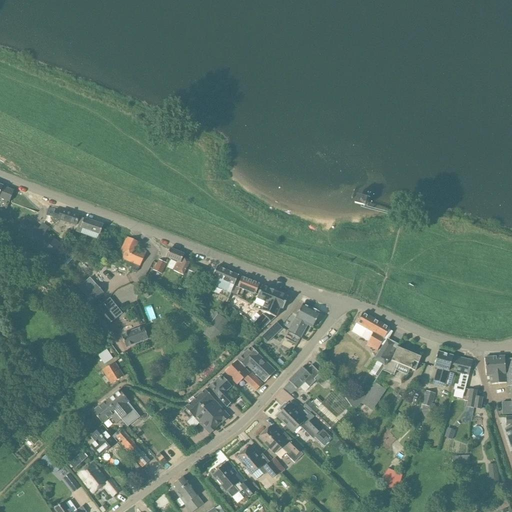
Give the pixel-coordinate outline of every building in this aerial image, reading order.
[(0,197),(0,198),(0,216),(3,218),(13,193),(3,188),(3,186),(0,185),(0,197)] [(357,195),(355,204),(361,205),(365,206),(367,198),(357,195)] [(19,205),(17,209),(28,215),(30,211),(19,205)] [(76,226),(79,217),(61,211),(56,210),(53,218),(76,226)] [(25,219),(17,229),(25,235),(36,244),(44,234),(25,219)] [(103,225),(84,219),(81,228),(100,235),(103,225)] [(60,245),(45,233),(44,234),(36,244),(33,248),(39,252),(42,249),(51,256),(60,245)] [(139,243),(127,238),(119,257),(133,263),(130,269),(137,272),(146,253),(137,249),(139,243)] [(167,270),(183,276),(189,265),(190,264),(182,260),(184,255),(170,249),(166,258),(171,260),(167,270)] [(166,263),(159,260),(154,270),(161,274),(166,263)] [(183,276),(183,277),(192,281),(198,269),(189,265),(183,276)] [(216,278),(211,291),(228,299),(230,294),(233,289),(234,286),(238,276),(217,267),(213,277),(216,278)] [(259,285),(241,278),(237,288),(255,295),(259,285)] [(79,288),(75,291),(81,298),(89,306),(104,293),(103,293),(96,285),(88,292),(82,285),(79,288)] [(140,293),(135,286),(129,290),(134,297),(140,293)] [(288,298),(286,297),(286,295),(285,294),(282,293),(281,293),(280,294),(277,293),(270,290),(262,286),(253,308),(276,318),(280,308),(280,309),(283,310),(288,298)] [(146,287),(140,290),(145,298),(151,295),(146,287)] [(102,304),(111,298),(107,293),(98,299),(102,304)] [(103,304),(92,312),(105,328),(122,314),(119,310),(115,305),(108,311),(103,304)] [(295,319),(288,332),(300,338),(307,325),(312,328),(320,313),(318,313),(318,311),(315,310),(314,311),(303,305),(296,317),(295,319)] [(352,333),(368,342),(373,333),(376,335),(382,324),(363,313),(352,333)] [(228,322),(218,314),(211,325),(220,332),(228,322)] [(256,314),(250,321),(254,325),(253,325),(260,331),(271,322),(263,315),(260,318),(256,314)] [(282,329),(276,323),(261,337),(267,343),(282,329)] [(368,342),(367,345),(377,351),(381,344),(383,346),(385,343),(386,343),(392,332),(388,330),(390,328),(382,324),(376,335),(373,333),(368,342)] [(148,339),(143,327),(121,336),(126,348),(148,339)] [(384,368),(385,366),(389,360),(390,358),(387,356),(392,347),(386,343),(385,343),(383,346),(375,360),(377,361),(370,372),(378,377),(384,368)] [(258,354),(251,347),(238,361),(244,368),(246,366),(264,383),(275,372),(257,355),(258,354)] [(394,376),(394,374),(398,364),(415,371),(417,367),(421,358),(397,348),(393,357),(391,362),(389,360),(385,366),(384,368),(385,368),(383,371),(394,376)] [(113,360),(107,349),(98,355),(104,365),(113,360)] [(453,357),(438,352),(434,368),(438,369),(434,381),(445,384),(453,357)] [(456,373),(461,374),(458,385),(455,384),(453,390),(454,390),(464,393),(472,361),(453,357),(451,365),(448,376),(454,377),(455,372),(456,373)] [(504,357),(484,358),(486,376),(489,376),(490,384),(506,383),(505,367),(504,357)] [(279,359),(276,362),(281,367),(284,364),(279,359)] [(249,373),(237,361),(225,372),(237,385),(243,379),(255,392),(262,386),(250,373),(249,373)] [(124,377),(115,363),(103,372),(111,385),(124,377)] [(325,379),(312,365),(306,371),(302,368),(289,381),(297,389),(304,381),(310,387),(316,380),(320,384),(325,379)] [(232,387),(221,376),(208,388),(227,408),(234,401),(226,392),(232,387)] [(374,383),(361,403),(372,411),(386,390),(374,383)] [(349,390),(344,397),(349,404),(353,409),(358,407),(361,403),(366,395),(357,389),(354,393),(349,390)] [(473,409),(476,391),(470,390),(467,407),(473,409)] [(119,391),(106,401),(121,420),(123,423),(126,421),(134,414),(132,411),(126,404),(129,402),(119,391)] [(229,417),(205,391),(182,411),(189,419),(192,416),(209,435),(217,429),(212,424),(217,419),(222,424),(229,417)] [(435,394),(426,391),(422,404),(424,405),(422,411),(425,417),(430,419),(436,416),(438,410),(435,405),(432,404),(435,394)] [(476,391),(473,409),(480,410),(481,406),(482,398),(479,397),(476,397),(477,391),(476,391)] [(317,398),(311,403),(318,409),(323,403),(317,398)] [(106,401),(93,411),(99,419),(102,423),(111,417),(116,424),(118,422),(121,420),(106,401)] [(335,418),(337,419),(333,423),(318,409),(311,403),(308,401),(303,407),(329,430),(338,422),(353,409),(349,404),(335,418)] [(287,406),(285,404),(280,410),(282,411),(277,416),(288,428),(293,433),(300,426),(305,432),(309,428),(316,435),(321,430),(311,420),(307,425),(304,422),(304,421),(288,405),(287,406)] [(473,409),(467,407),(464,420),(471,421),(473,409)] [(140,423),(154,438),(161,432),(148,416),(140,423)] [(30,426),(25,431),(28,435),(34,431),(30,426)] [(116,443),(102,427),(91,436),(96,442),(91,446),(99,456),(104,452),(116,443)] [(286,443),(270,427),(259,438),(275,455),(281,448),(287,454),(286,455),(294,463),(303,454),(300,452),(302,450),(292,440),(287,445),(286,444),(286,443)] [(122,432),(120,430),(114,435),(113,436),(115,438),(116,438),(143,468),(150,461),(123,431),(122,432)] [(447,430),(445,437),(452,440),(455,432),(447,430)] [(154,439),(172,458),(181,451),(162,432),(154,439)] [(339,441),(335,445),(341,451),(345,447),(339,441)] [(263,465),(249,448),(236,458),(251,476),(258,469),(264,476),(267,473),(272,479),(278,474),(269,463),(265,467),(263,465)] [(42,460),(49,467),(56,460),(49,453),(42,460)] [(470,455),(455,455),(455,463),(470,463),(470,455)] [(269,463),(278,474),(280,475),(285,471),(274,459),(269,463)] [(107,482),(92,464),(77,476),(93,495),(104,486),(113,497),(120,491),(110,479),(107,482)] [(217,471),(212,475),(227,493),(227,492),(232,497),(238,492),(239,493),(243,490),(249,497),(255,492),(250,486),(246,482),(241,486),(238,483),(239,482),(230,472),(224,465),(223,466),(221,464),(215,469),(217,471)] [(33,465),(26,472),(29,475),(36,469),(33,465)] [(132,478),(121,465),(111,474),(121,487),(132,478)] [(388,469),(381,480),(396,495),(402,475),(388,469)] [(80,488),(69,474),(63,479),(74,492),(80,488)] [(498,474),(490,475),(491,488),(500,487),(498,474)] [(198,495),(184,476),(171,486),(184,505),(183,506),(187,511),(192,511),(202,505),(196,497),(198,495)] [(253,482),(250,485),(256,492),(259,490),(253,482)] [(70,511),(64,502),(55,509),(56,511),(86,511),(83,508),(76,511),(70,511)]
